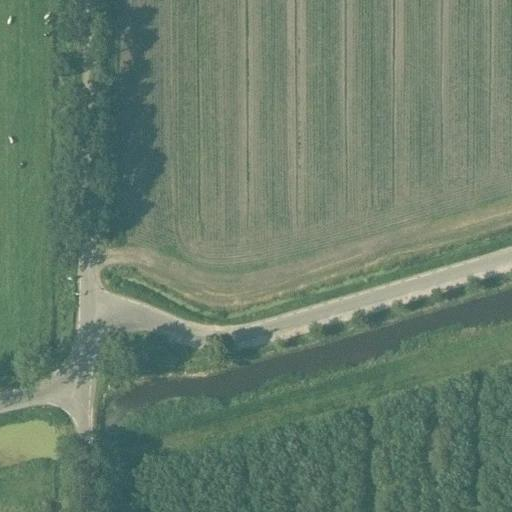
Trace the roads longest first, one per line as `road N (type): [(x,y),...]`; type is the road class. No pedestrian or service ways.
road 1 (tertiary): [(86,307),(146,314),(191,338),(237,340),(511,258)]
road 2 (unclassified): [(86,307),(83,0)]
road 3 (unclassified): [(85,511),(84,391)]
